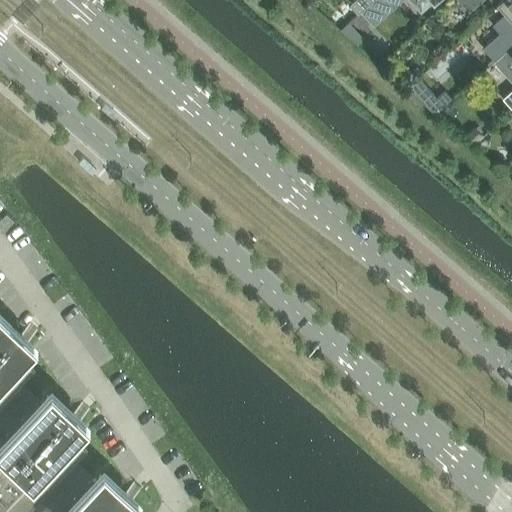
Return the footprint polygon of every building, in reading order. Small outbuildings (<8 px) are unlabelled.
[(353,0),(349,4),(357,13),(363,9),(372,0),(353,0)] [(372,0),(363,9),(374,21),(397,0),(372,0)] [(460,0),(469,10),(479,0),(503,0),(497,5),(498,6),(504,0),(460,0)] [(499,32),(482,47),(494,60),(511,43),(511,0),(504,0),(498,6),(504,13),(492,24),(499,32)] [(511,88),(502,97),(511,108),(511,88)] [(444,90),(427,106),(435,113),(451,98),(444,90)] [(474,127),(465,135),(473,143),(482,135),(474,127)] [(7,212),(0,219),(0,226),(4,231),(15,220),(7,212)] [(21,353),(36,337),(0,303),(0,397),(32,364),(21,353)] [(88,416),(51,381),(0,435),(0,511),(18,511),(84,443),(73,432),(88,416)] [(125,511),(140,495),(103,460),(54,511),(125,511)]
